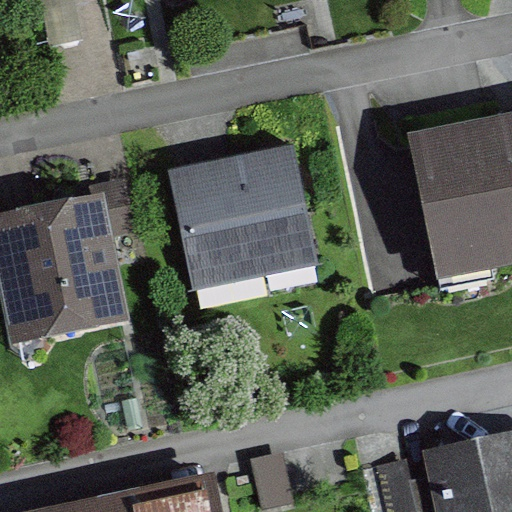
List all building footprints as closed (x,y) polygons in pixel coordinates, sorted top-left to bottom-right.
[(153,0),(155,9),(199,0),(153,0)] [(511,123),(380,147),(409,276),(511,255),(511,123)] [(278,160),(156,185),(179,292),(300,267),(278,160)] [(96,207),(0,225),(0,347),(119,324),(96,207)] [(511,511),(511,451),(415,472),(423,511),(511,511)] [(277,460),(246,468),(256,511),(275,511),(289,509),(277,460)] [(197,511),(192,486),(70,511),(197,511)]
